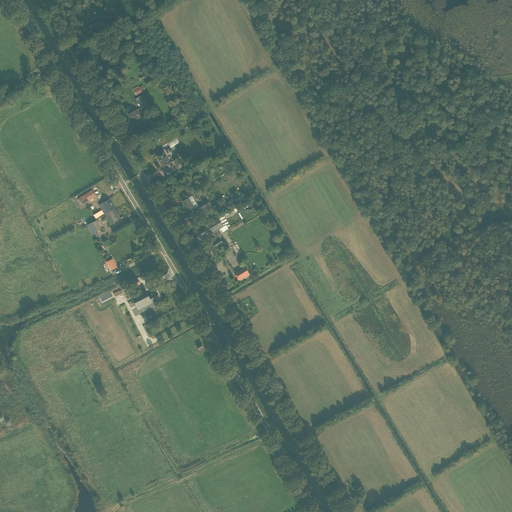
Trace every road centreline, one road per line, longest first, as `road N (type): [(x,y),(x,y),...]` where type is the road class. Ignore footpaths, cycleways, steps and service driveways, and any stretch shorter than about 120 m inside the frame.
road 1 (tertiary): [(317,511),(12,0)]
road 2 (unclassified): [(343,511),(40,0)]
road 3 (track): [(511,198),(471,201),(410,146),(353,88),(303,0)]
road 4 (track): [(375,109),(407,91),(511,76)]
